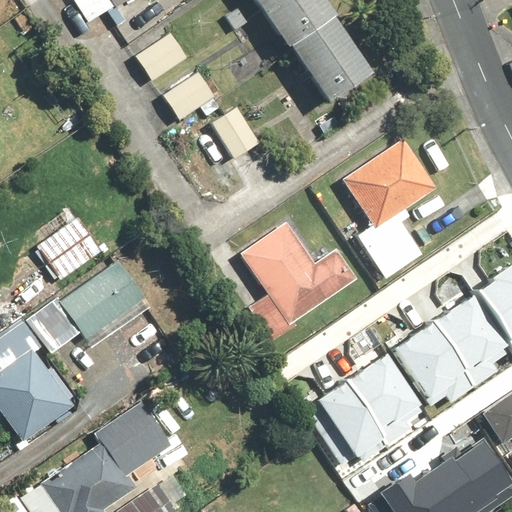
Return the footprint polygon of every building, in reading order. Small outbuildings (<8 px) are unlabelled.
[(105,4),(102,0),(63,0),(81,22),(105,4)] [(165,12),(155,0),(123,0),(102,18),(124,46),(165,12)] [(356,73),(305,0),(234,0),(307,107),(356,73)] [(179,57),(160,32),(124,60),(142,85),(179,57)] [(197,115),(212,105),(189,69),(150,95),(167,121),(191,105),(197,115)] [(250,141),(230,105),(202,121),(221,157),(250,141)] [(389,212),(429,185),(394,135),(331,178),(361,221),(343,234),(375,280),(416,251),(389,212)] [(96,250),(70,214),(26,246),(52,282),(96,250)] [(262,342),(352,280),(322,237),(310,245),(289,215),(232,254),(259,294),(239,308),(262,342)] [(112,262),(53,301),(78,339),(137,301),(112,262)] [(511,267),(510,264),(472,288),(511,349),(511,267)] [(500,353),(463,296),(426,321),(467,384),(489,370),(484,363),(500,353)] [(0,423),(15,443),(65,405),(26,353),(37,345),(16,317),(0,329),(0,423)] [(426,321),(388,345),(425,401),(441,391),(445,398),(467,384),(426,321)] [(414,409),(377,352),(339,377),(381,440),(403,426),(398,419),(414,409)] [(339,377),(302,401),(339,458),(354,447),(359,455),(381,440),(339,377)] [(511,391),(479,413),(501,447),(511,439),(511,391)] [(157,446),(124,402),(83,433),(89,440),(11,499),(21,511),(87,511),(125,484),(118,475),(157,446)] [(367,504),(372,511),(480,511),(511,490),(511,485),(479,439),(462,451),(457,445),(441,456),(445,461),(416,481),(411,473),(367,504)] [(172,511),(149,483),(114,511),(172,511)]
